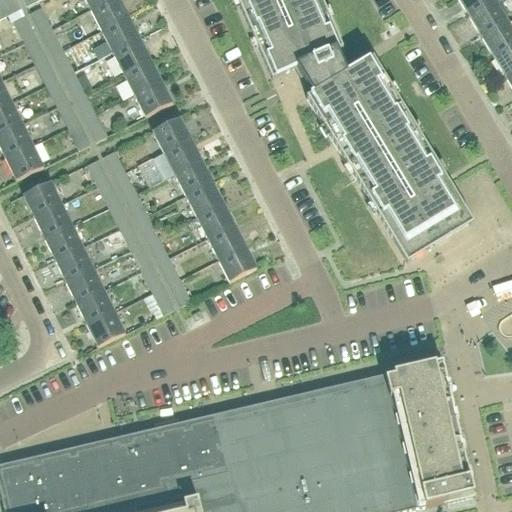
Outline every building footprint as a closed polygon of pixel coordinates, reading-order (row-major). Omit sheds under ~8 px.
[(0,0),(10,18),(20,13),(13,0),(0,0)] [(0,0),(0,22),(0,23),(10,18),(0,0)] [(20,0),(25,10),(35,5),(33,0),(20,0)] [(82,0),(90,14),(117,0),(116,0),(82,0)] [(90,14),(101,35),(128,21),(117,0),(90,14)] [(238,0),(243,8),(239,10),(252,40),(253,41),(256,40),(261,50),(257,52),(271,82),(295,72),(311,98),(305,102),(354,183),(357,180),(404,258),(432,241),(435,245),(445,239),(443,235),(467,220),(449,190),(447,186),(444,180),(372,62),(347,77),(336,54),(342,51),(329,21),(325,23),(321,12),(324,10),(323,9),(319,0),(238,0)] [(456,0),(469,22),(496,5),(492,0),(456,0)] [(496,5),(469,22),(481,42),(508,26),(496,5)] [(32,23),(40,39),(51,34),(43,18),(32,23)] [(23,20),(13,26),(21,42),(31,37),(23,20)] [(101,35),(112,57),(139,43),(128,21),(101,35)] [(511,32),(508,26),(481,42),(493,63),(511,51),(511,32)] [(43,44),(51,60),(62,55),(53,39),(43,44)] [(35,43),(24,48),(32,64),(43,59),(35,43)] [(112,57),(122,78),(150,64),(139,43),(112,57)] [(511,51),(493,63),(506,83),(511,79),(511,51)] [(54,66),(62,82),(72,77),(64,60),(54,66)] [(45,64),(34,69),(42,85),(53,80),(45,64)] [(122,78),(133,99),(160,86),(150,64),(122,78)] [(65,87),(73,103),(83,98),(75,82),(65,87)] [(1,84),(0,84),(0,110),(11,105),(1,84)] [(56,85),(45,90),(53,106),(64,101),(56,85)] [(133,99),(145,122),(172,108),(160,86),(133,99)] [(76,109),(84,125),(94,119),(86,103),(76,109)] [(0,110),(0,137),(21,127),(11,105),(0,110)] [(67,106),(56,111),(64,127),(75,122),(67,106)] [(152,136),(163,158),(190,144),(179,122),(152,136)] [(86,130),(95,146),(105,141),(97,125),(86,130)] [(21,127),(0,137),(0,155),(3,162),(32,148),(21,127)] [(77,127),(66,132),(74,148),(85,143),(77,127)] [(163,158),(174,179),(201,165),(190,144),(163,158)] [(32,148),(3,162),(14,185),(43,171),(32,148)] [(106,167),(114,183),(125,178),(116,162),(106,167)] [(97,164),(86,170),(94,186),(105,180),(97,164)] [(128,176),(133,190),(159,180),(153,165),(128,176)] [(174,179),(185,200),(212,187),(201,165),(174,179)] [(117,188),(125,204),(136,199),(127,183),(117,188)] [(49,186),(21,199),(32,222),(60,208),(49,186)] [(108,187),(97,192),(105,208),(116,203),(108,187)] [(185,200),(196,222),(223,208),(212,187),(185,200)] [(127,210),(135,226),(146,220),(138,204),(127,210)] [(60,208),(32,222),(43,243),(71,230),(60,208)] [(119,208),(108,213),(116,229),(127,224),(119,208)] [(196,222),(206,243),(234,229),(223,208),(196,222)] [(138,231),(146,247),(157,241),(149,225),(138,231)] [(129,229),(119,234),(127,251),(138,245),(129,229)] [(206,243),(217,264),(244,250),(234,229),(206,243)] [(71,230),(43,243),(53,265),(81,251),(71,230)] [(149,252),(157,268),(168,262),(160,246),(149,252)] [(140,250),(129,256),(138,272),(148,266),(140,250)] [(217,264),(228,286),(256,272),(244,250),(217,264)] [(53,265),(63,286),(92,272),(81,251),(53,265)] [(160,273),(168,289),(179,283),(170,267),(160,273)] [(151,271),(140,277),(148,293),(159,287),(151,271)] [(92,272),(63,286),(74,308),(102,294),(92,272)] [(171,295),(179,311),(190,306),(182,290),(171,295)] [(162,292),(151,298),(159,314),(170,308),(162,292)] [(74,308),(84,329),(112,315),(102,294),(74,308)] [(112,315),(84,329),(95,352),(123,338),(112,315)] [(190,319),(193,326),(202,321),(198,315),(190,319)] [(226,478),(233,511),(425,511),(472,501),(469,488),(470,488),(442,366),(392,378),(394,382),(213,424),(226,478)] [(81,511),(191,487),(226,478),(213,424),(0,473),(0,477),(7,511),(81,511)] [(196,511),(191,487),(81,511),(196,511)]
